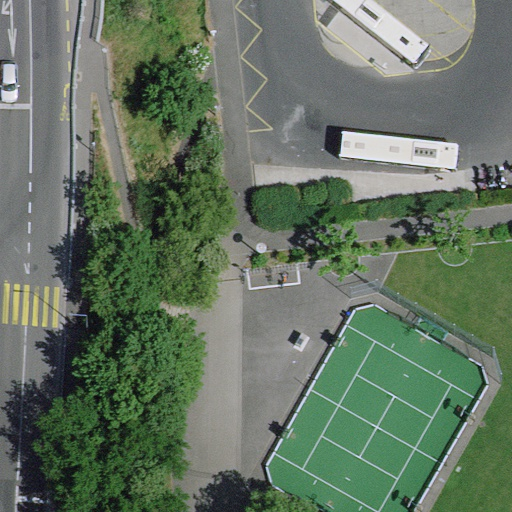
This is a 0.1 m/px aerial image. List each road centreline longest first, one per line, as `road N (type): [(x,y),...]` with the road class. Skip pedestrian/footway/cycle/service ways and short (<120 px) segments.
road 1 (unclassified): [(270,0),(286,65),(316,94),(351,106),(466,95),(495,82),(511,61)]
road 2 (secondary): [(33,234),(23,462)]
road 3 (secondary): [(34,29),(33,234)]
